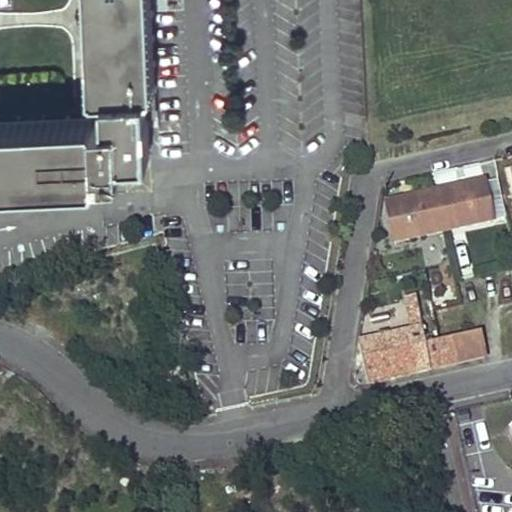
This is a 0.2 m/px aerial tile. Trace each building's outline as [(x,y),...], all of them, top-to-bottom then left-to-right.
[(0,130),(0,195),(100,191),(100,183),(123,181),(123,166),(151,165),(147,101),(158,101),(152,0),(87,0),(93,105),(107,105),(109,126),(0,130)] [(433,178),(436,192),(451,189),(448,175),(433,178)] [(428,180),(408,184),(411,197),(431,193),(428,180)] [(498,180),(485,183),(490,204),(502,201),(498,180)] [(411,197),(385,202),(394,242),(506,218),(502,201),(490,204),(485,183),(485,182),(451,189),(436,192),(431,193),(411,197)] [(358,343),(367,385),(484,360),(478,333),(425,346),(415,296),(404,299),(411,331),(358,343)] [(419,298),(422,328),(434,327),(431,297),(419,298)]
